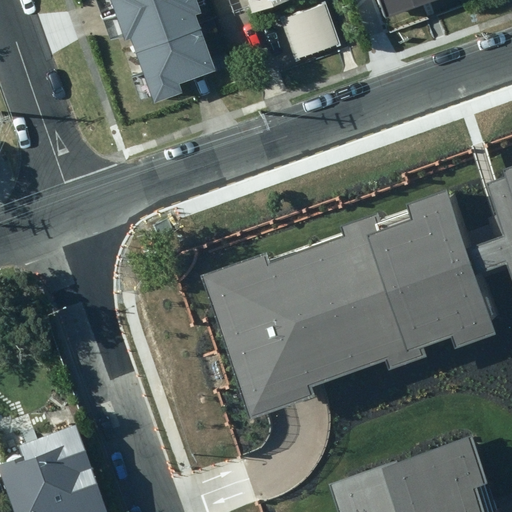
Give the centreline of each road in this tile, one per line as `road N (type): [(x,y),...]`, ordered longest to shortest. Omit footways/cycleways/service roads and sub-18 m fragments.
road 1 (residential): [(74,216),(511,58)]
road 2 (residential): [(152,511),(95,357),(74,216)]
road 3 (residential): [(74,216),(0,4)]
